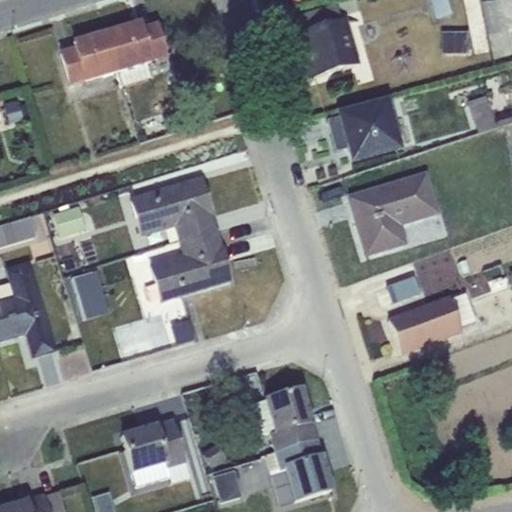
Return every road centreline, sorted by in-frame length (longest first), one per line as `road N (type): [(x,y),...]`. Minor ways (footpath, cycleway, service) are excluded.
road 1 (residential): [(336,316),(0,428)]
road 2 (residential): [(396,511),(336,316)]
road 3 (residential): [(336,316),(282,142)]
